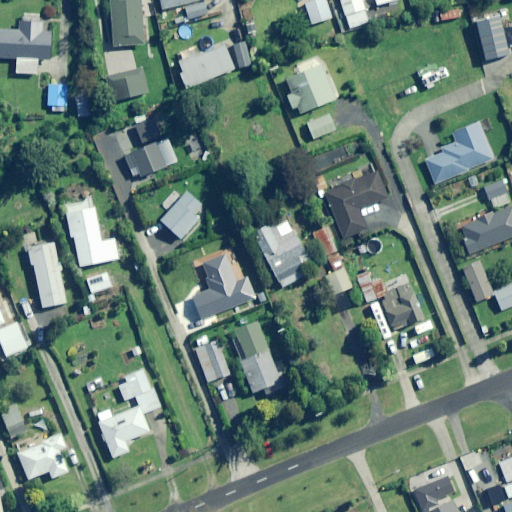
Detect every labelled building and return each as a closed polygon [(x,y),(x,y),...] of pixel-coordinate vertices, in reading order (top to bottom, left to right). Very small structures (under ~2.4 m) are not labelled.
[(143,45),(138,0),(108,0),(113,48),(143,45)] [(157,0),(160,11),(201,0),(157,0)] [(332,18),(326,0),(315,0),(305,4),(312,25),(332,18)] [(339,0),(349,29),(369,22),(361,0),(339,0)] [(205,3),(184,8),(187,20),(208,14),(205,3)] [(460,17),(457,8),(439,13),(441,22),(460,17)] [(41,15),(21,14),(21,31),(0,30),(0,58),(16,59),(16,74),(38,74),(38,60),(48,60),(49,33),(40,33),(41,15)] [(508,55),(499,17),(475,23),(484,61),(508,55)] [(251,65),(244,41),(232,45),(239,68),(251,65)] [(225,45),(179,63),(183,72),(179,73),(185,89),(234,70),(225,45)] [(336,99),(320,61),(284,77),(292,94),(287,97),(292,110),(297,108),(300,114),(336,99)] [(146,94),(140,70),(113,77),(119,101),(146,94)] [(68,86),(47,85),(46,106),(53,106),(53,111),(66,112),(68,86)] [(91,99),(76,100),(77,118),(92,116),(91,99)] [(336,130),(329,115),(306,124),(313,140),(336,130)] [(493,160),(478,122),(451,133),(455,143),(441,148),(443,154),(424,162),(434,185),(493,160)] [(140,178),(179,161),(169,137),(124,156),(133,178),(139,176),(140,178)] [(387,199),(376,173),(325,193),(342,239),(366,230),(358,210),(387,199)] [(480,188),(490,212),(510,203),(500,180),(480,188)] [(202,206),(187,192),(160,220),(180,240),(199,220),(194,215),(202,206)] [(511,238),(511,206),(459,227),(469,255),(511,238)] [(101,242),(94,209),(66,214),(71,238),(73,237),(79,268),(119,259),(115,239),(101,242)] [(311,264),(288,220),(275,227),(273,222),(252,233),(281,288),(305,276),(301,269),(311,264)] [(338,251),(328,228),(313,235),(322,257),(338,251)] [(66,303),(53,244),(28,249),(41,309),(66,303)] [(343,265),(338,254),(328,259),(333,269),(343,265)] [(129,262),(134,274),(145,270),(140,258),(129,262)] [(492,296),(479,262),(463,269),(476,303),(492,296)] [(351,287),(343,269),(325,277),(334,296),(351,287)] [(366,303),(384,296),(378,280),(371,283),(367,272),(356,276),(366,303)] [(111,288),(107,273),(86,279),(91,294),(111,288)] [(421,320),(408,284),(386,293),(388,298),(381,300),(392,330),(421,320)] [(511,306),(511,284),(493,292),(501,311),(511,306)] [(266,395),(281,390),(256,323),(235,331),(238,339),(233,341),(252,394),(264,389),(266,395)] [(27,348),(17,324),(0,330),(0,343),(5,357),(27,348)] [(129,350),(132,359),(145,354),(142,345),(129,350)] [(229,375),(220,349),(198,357),(207,383),(229,375)] [(96,415),(108,448),(112,459),(131,452),(127,441),(149,433),(142,414),(159,408),(152,389),(150,390),(144,371),(125,378),(127,384),(118,387),(123,401),(136,396),(140,408),(112,418),(109,410),(96,415)] [(85,383),(88,393),(109,386),(106,376),(85,383)] [(25,433),(15,405),(0,410),(0,411),(10,439),(25,433)] [(66,449),(60,435),(41,443),(41,445),(17,455),(27,480),(49,472),(52,479),(69,472),(60,451),(66,449)] [(489,463),(484,450),(476,453),(481,466),(489,463)] [(511,480),(511,459),(499,465),(506,483),(511,480)] [(456,511),(451,501),(428,511),(456,511)]
